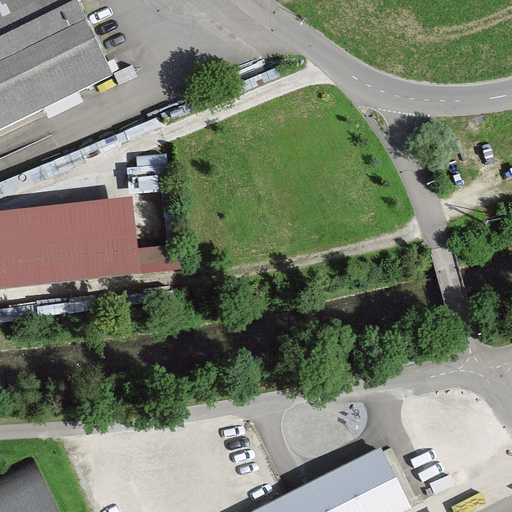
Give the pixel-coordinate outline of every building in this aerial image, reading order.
[(0,0),(0,129),(110,76),(73,0),(0,0)] [(0,290),(146,274),(138,205),(0,221),(0,290)] [(397,361),(399,367),(412,364),(410,358),(397,361)] [(400,511),(408,508),(380,452),(258,511),(400,511)] [(0,511),(56,511),(30,459),(0,473),(0,511)]
